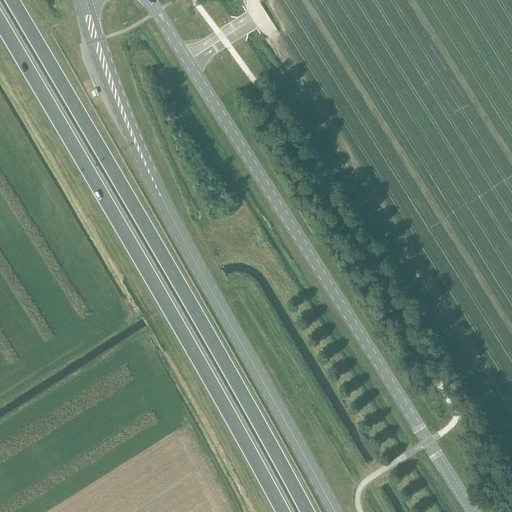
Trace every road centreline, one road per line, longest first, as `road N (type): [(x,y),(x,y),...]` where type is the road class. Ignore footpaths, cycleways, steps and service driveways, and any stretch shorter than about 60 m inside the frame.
road 1 (trunk): [(306,511),(11,0)]
road 2 (trunk): [(0,22),(282,511)]
road 3 (unclassified): [(186,60),(471,511)]
road 4 (secondary): [(162,199),(334,511)]
road 5 (secondary): [(75,0),(130,143),(162,199)]
road 6 (secondary): [(162,199),(88,0)]
